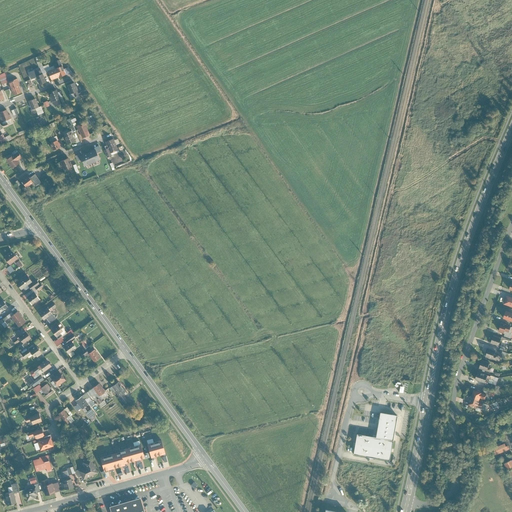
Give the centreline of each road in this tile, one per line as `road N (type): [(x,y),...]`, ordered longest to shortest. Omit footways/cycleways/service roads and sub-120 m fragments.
road 1 (primary): [(427,403),(453,284),(511,129)]
road 2 (residential): [(453,413),(455,386),(511,223)]
road 3 (residential): [(205,458),(50,505)]
road 4 (secondary): [(126,350),(36,227)]
road 5 (residential): [(0,273),(81,383)]
road 6 (secondary): [(205,458),(126,350)]
road 7 (residential): [(407,502),(435,503),(453,488),(453,413)]
